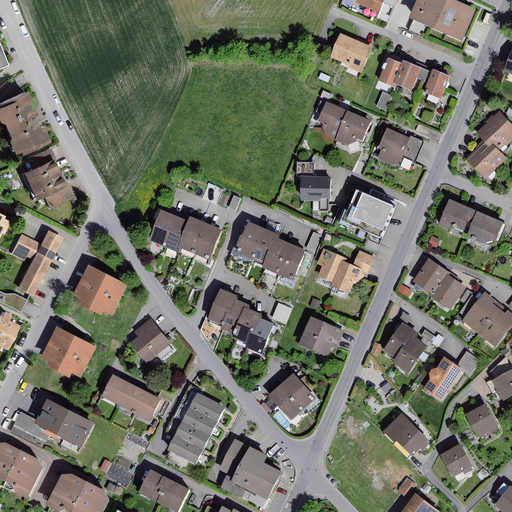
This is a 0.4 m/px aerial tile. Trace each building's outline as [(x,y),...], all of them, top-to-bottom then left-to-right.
[(356,0),(355,2),(379,13),(384,2),(385,0),(356,0)] [(476,9),(455,0),(418,0),(410,18),(414,20),(428,26),(462,41),(476,9)] [(487,13),(483,22),(487,23),(491,15),(487,13)] [(428,26),(414,20),(409,31),(423,37),(428,26)] [(356,40),(341,34),(331,57),(348,64),(347,67),(362,73),(374,45),(357,38),(356,40)] [(403,64),(388,58),(386,61),(386,62),(387,62),(388,63),(385,69),(383,69),(378,80),(394,87),(395,84),(403,64)] [(405,61),(403,64),(395,84),(410,90),(416,78),(420,67),(405,61)] [(426,70),(420,67),(416,78),(422,80),(426,70)] [(432,72),(426,70),(422,80),(428,83),(432,72)] [(449,76),(433,70),(432,72),(428,83),(424,93),(440,99),(445,88),(447,89),(448,84),(449,83),(448,82),(447,81),(449,76)] [(321,73),(318,79),(328,83),(330,77),(321,73)] [(21,88),(0,98),(0,123),(6,135),(4,140),(11,153),(16,150),(17,154),(45,140),(40,129),(37,131),(31,120),(34,115),(31,110),(26,109),(23,102),(27,100),(21,88)] [(323,91),(320,97),(329,101),(332,95),(323,91)] [(383,93),(377,107),(386,110),(392,97),(383,93)] [(336,141),(349,112),(327,103),(319,122),(325,125),(323,129),(328,138),(336,141)] [(477,133),(484,139),(497,153),(511,139),(511,124),(499,111),(477,133)] [(373,122),(349,112),(336,141),(348,146),(350,152),(360,148),(358,142),(363,144),(373,122)] [(412,138),(387,127),(378,148),(381,149),(376,159),(391,165),(402,161),(404,158),(407,151),(410,144),(412,138)] [(413,137),(412,138),(410,144),(422,149),(425,142),(413,137)] [(484,139),(465,158),(485,178),(504,160),(497,153),(484,139)] [(422,149),(410,144),(407,151),(419,156),(422,149)] [(26,188),(57,173),(50,158),(54,156),(49,146),(25,158),(29,165),(18,171),(26,188)] [(419,156),(407,151),(404,158),(407,159),(416,163),(419,156)] [(314,163),(297,162),(297,175),(301,175),(314,175),(314,163)] [(57,173),(26,188),(32,199),(42,194),(48,209),(73,197),(65,181),(62,183),(57,173)] [(314,175),(301,175),(300,201),(318,202),(321,199),(321,208),(328,209),(328,199),(331,199),(331,176),(314,175)] [(395,207),(358,192),(345,223),(382,239),(395,207)] [(234,196),(229,208),(236,211),(241,199),(234,196)] [(469,229),(477,211),(449,200),(438,226),(447,230),(455,228),(463,231),(465,227),(469,229)] [(176,215),(161,210),(150,242),(164,247),(176,215)] [(503,222),(477,211),(469,229),(467,236),(482,243),(496,240),(503,222)] [(190,220),(176,215),(164,247),(178,252),(179,248),(190,220)] [(191,218),(190,220),(179,248),(195,254),(206,224),(191,218)] [(267,221),(263,229),(278,235),(281,227),(267,221)] [(251,259),(263,229),(248,223),(236,253),(251,259)] [(221,230),(206,224),(195,254),(210,260),(221,230)] [(265,264),(276,238),(278,235),(263,229),(251,259),(265,264)] [(39,244),(20,235),(10,254),(23,260),(25,256),(30,259),(16,288),(32,296),(61,237),(46,230),(39,244)] [(314,232),(306,249),(315,252),(322,236),(314,232)] [(433,237),(429,245),(438,249),(441,240),(433,237)] [(278,274),(291,244),(276,238),(265,264),(263,268),(278,274)] [(305,250),(291,244),(278,274),(293,281),(305,250)] [(343,257),(324,249),(317,264),(322,266),(318,276),(332,283),(342,261),(343,257)] [(374,257),(360,251),(356,258),(371,265),(374,257)] [(251,259),(236,253),(232,252),(227,265),(229,271),(244,277),(251,259)] [(356,258),(353,266),(360,269),(368,272),(371,265),(356,258)] [(186,286),(197,290),(205,271),(177,259),(172,271),(189,278),(186,286)] [(448,272),(428,259),(413,282),(433,295),(447,274),(448,272)] [(353,266),(342,261),(332,283),(331,286),(349,294),(353,284),(355,284),(366,277),(360,269),(353,266)] [(118,281),(88,266),(74,296),(82,300),(79,305),(101,316),(103,312),(112,316),(127,285),(118,281)] [(466,287),(447,274),(432,298),(451,310),(466,287)] [(402,284),(398,290),(408,297),(412,291),(402,284)] [(223,325),(233,299),(235,295),(220,289),(208,320),(223,325)] [(466,304),(472,295),(473,294),(468,290),(460,301),(466,304)] [(4,294),(0,291),(0,301),(18,311),(21,305),(24,299),(11,293),(4,294)] [(496,301),(485,292),(479,300),(465,317),(462,321),(479,334),(499,308),(493,304),(496,301)] [(465,317),(479,300),(472,295),(466,304),(459,313),(465,317)] [(236,335),(246,308),(247,304),(233,299),(223,325),(222,329),(236,335)] [(313,299),(310,307),(318,310),(321,302),(313,299)] [(283,304),(279,312),(288,315),(291,307),(283,304)] [(248,344),(258,317),(260,314),(246,308),(236,335),(234,339),(248,344)] [(505,313),(499,308),(479,334),(495,347),(511,325),(511,313),(507,310),(505,313)] [(0,315),(0,348),(4,350),(17,326),(6,320),(9,315),(2,311),(0,315)] [(403,322),(407,325),(412,318),(403,311),(400,320),(403,322)] [(273,323),(258,317),(248,344),(246,348),(261,354),(273,323)] [(344,331),(310,317),(299,345),(327,357),(331,346),(336,349),(344,331)] [(138,337),(131,343),(147,364),(157,356),(160,360),(172,350),(169,346),(172,344),(151,318),(134,332),(138,337)] [(396,358),(414,330),(407,325),(403,322),(384,351),(396,358)] [(85,342),(57,327),(41,358),(49,363),(47,366),(70,378),(73,374),(80,378),(96,348),(85,342)] [(420,333),(414,330),(396,358),(393,363),(409,374),(427,346),(416,339),(420,333)] [(433,343),(437,338),(425,330),(421,336),(433,343)] [(437,338),(433,343),(438,347),(444,338),(439,334),(437,338)] [(375,343),(371,353),(378,356),(382,345),(375,343)] [(467,351),(457,366),(464,370),(471,374),(480,360),(467,351)] [(430,379),(424,389),(441,401),(448,390),(449,391),(464,370),(457,366),(444,357),(437,368),(432,369),(429,373),(430,379)] [(495,379),(511,369),(511,368),(506,357),(491,372),(495,379)] [(146,373),(142,369),(137,374),(142,378),(146,373)] [(511,369),(495,379),(492,381),(503,401),(511,395),(511,369)] [(294,374),(282,385),(304,409),(316,399),(294,374)] [(119,405),(130,384),(113,375),(102,397),(119,405)] [(388,383),(381,389),(385,394),(392,389),(388,383)] [(135,413),(146,392),(130,384),(119,405),(135,413)] [(282,385),(269,396),(291,421),(304,409),(282,385)] [(177,395),(163,388),(159,397),(173,403),(177,395)] [(161,399),(146,392),(135,413),(151,421),(161,399)] [(225,407),(197,393),(190,406),(218,421),(225,407)] [(270,399),(265,404),(272,411),(277,407),(270,399)] [(95,424),(48,400),(37,421),(36,423),(83,448),(95,424)] [(485,404),(466,415),(478,438),(481,437),(484,442),(492,438),(488,433),(498,427),(485,404)] [(218,421),(190,406),(183,421),(211,435),(218,421)] [(36,423),(37,421),(21,413),(12,431),(75,463),(78,459),(85,463),(91,451),(83,448),(36,423)] [(430,443),(402,414),(383,432),(395,444),(397,441),(412,456),(419,449),(421,451),(430,443)] [(211,435),(183,421),(176,435),(205,449),(211,435)] [(310,423),(306,427),(310,431),(314,427),(310,423)] [(205,449),(176,435),(168,450),(171,451),(189,460),(197,464),(205,449)] [(267,456),(234,439),(219,470),(227,474),(221,487),(263,509),(282,472),(264,463),(267,456)] [(4,443),(0,443),(0,479),(13,485),(17,493),(27,498),(44,467),(39,461),(4,443)] [(461,445),(441,456),(453,478),(473,467),(461,445)] [(189,460),(171,451),(167,458),(185,468),(189,460)] [(105,459),(100,469),(105,472),(111,462),(105,459)] [(171,479),(151,469),(139,493),(159,503),(171,479)] [(71,473),(61,474),(46,505),(56,511),(62,509),(69,511),(101,511),(109,498),(102,489),(71,473)] [(177,511),(189,488),(171,479),(159,503),(177,511)] [(409,479),(398,492),(407,498),(417,486),(409,479)] [(109,482),(105,489),(114,494),(118,487),(109,482)] [(511,511),(511,487),(510,486),(510,487),(504,483),(497,492),(503,496),(495,507),(502,511),(511,511)] [(440,511),(416,494),(401,511),(440,511)]
